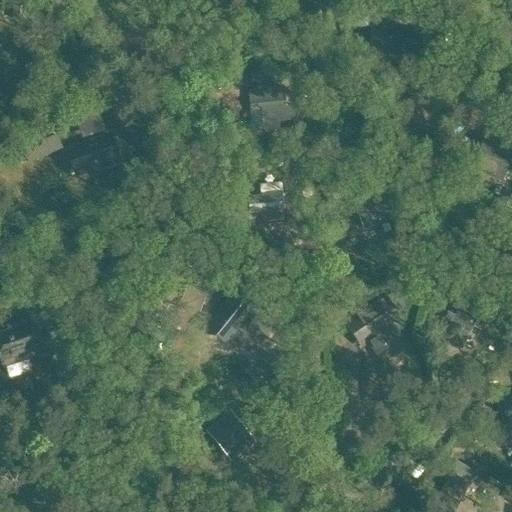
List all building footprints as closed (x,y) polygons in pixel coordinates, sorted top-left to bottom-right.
[(124,17),(138,3),(135,0),(117,0),(112,5),(124,17)] [(9,22),(24,24),(26,9),(11,7),(9,22)] [(420,33),(369,29),(367,57),(418,61),(420,33)] [(282,110),(280,92),(279,84),(246,89),(246,93),(249,114),(259,113),(261,130),(251,131),(253,144),(306,138),(306,132),(276,135),(274,123),(294,121),(293,109),(282,110)] [(406,140),(428,130),(414,99),(392,109),(406,140)] [(492,139),(511,146),(511,144),(511,133),(496,128),(492,139)] [(73,180),(118,164),(107,136),(63,151),(73,180)] [(27,165),(62,152),(56,137),(39,143),(40,147),(23,154),(27,165)] [(497,183),(510,151),(478,138),(466,171),(497,183)] [(249,216),(283,213),(280,184),(257,187),(258,197),(247,198),(249,216)] [(355,205),(358,213),(364,230),(394,219),(386,195),(384,196),(381,188),(364,194),(367,200),(355,205)] [(348,198),(345,190),(335,194),(338,202),(348,198)] [(475,283),(469,271),(459,275),(465,287),(475,283)] [(22,284),(33,299),(45,290),(34,275),(22,284)] [(194,291),(205,295),(208,287),(197,283),(194,291)] [(188,303),(191,291),(183,289),(180,301),(188,303)] [(214,314),(207,328),(218,343),(234,342),(259,325),(266,310),(255,295),(239,296),(214,314)] [(334,304),(321,313),(333,330),(346,321),(334,304)] [(375,355),(397,340),(373,305),(342,326),(358,349),(366,344),(375,355)] [(465,316),(463,321),(447,313),(442,325),(446,327),(441,336),(464,348),(475,328),(471,326),(474,321),(465,316)] [(32,358),(43,354),(31,320),(5,329),(6,331),(0,333),(0,366),(2,372),(33,361),(32,358)] [(511,395),(499,400),(506,432),(511,430),(511,395)] [(229,464),(253,444),(229,413),(204,432),(229,464)] [(430,505),(442,511),(454,511),(474,476),(453,464),(430,505)]
